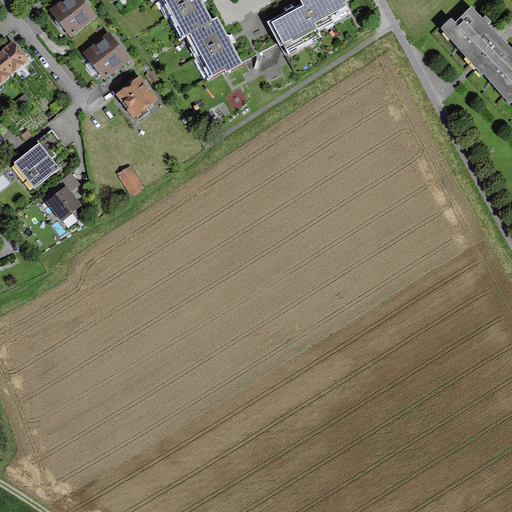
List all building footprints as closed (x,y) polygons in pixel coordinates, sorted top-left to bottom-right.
[(81,0),(64,0),(50,11),(71,38),(96,19),(81,0)] [(198,0),(163,0),(183,38),(189,35),(211,23),(198,0)] [(298,0),(299,0),(303,8),(312,27),(350,9),(345,0),(298,0)] [(503,40),(471,7),(442,34),(474,67),(474,68),(503,40)] [(315,33),(312,27),(303,8),(269,25),(281,50),(315,33)] [(217,21),(211,23),(189,35),(214,83),(242,68),(217,21)] [(110,34),(83,55),(104,82),(131,62),(110,34)] [(511,90),(511,49),(503,40),(474,68),(505,98),(511,90)] [(13,46),(0,55),(0,59),(10,72),(25,61),(13,46)] [(0,59),(0,80),(10,72),(0,59)] [(140,78),(115,97),(134,121),(159,102),(140,78)] [(39,145),(14,165),(34,190),(59,170),(39,145)] [(129,168),(119,174),(128,189),(139,182),(129,168)] [(66,188),(47,204),(63,222),(82,206),(66,188)]
